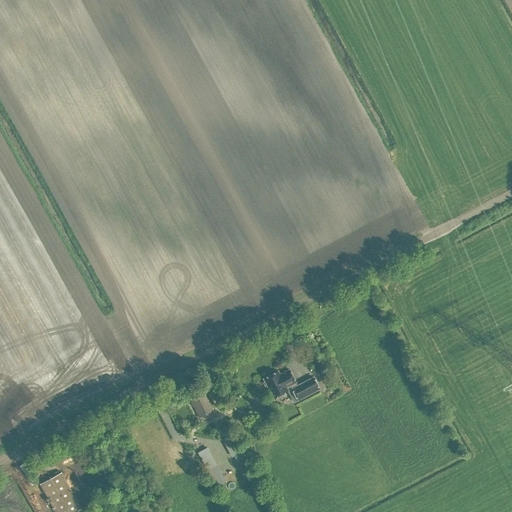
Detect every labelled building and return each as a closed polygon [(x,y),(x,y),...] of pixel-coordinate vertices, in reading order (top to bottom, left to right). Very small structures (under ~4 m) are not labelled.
[(297,386),(295,383),(296,382),(289,370),(279,375),(278,371),(263,379),(265,381),(264,381),(263,383),(265,387),(267,387),(268,387),(274,398),(288,391),(286,387),(290,385),(292,389),(298,400),(319,389),(313,378),(297,386)] [(200,418),(215,411),(204,390),(189,397),(200,418)] [(238,462),(245,459),(233,435),(225,440),(234,457),(235,456),(238,462)] [(233,496),(208,449),(199,453),(224,501),(233,496)] [(104,473),(115,469),(112,460),(102,464),(102,465),(100,466),(102,469),(104,473)] [(41,485),(55,511),(77,511),(82,510),(62,473),(41,485)]
